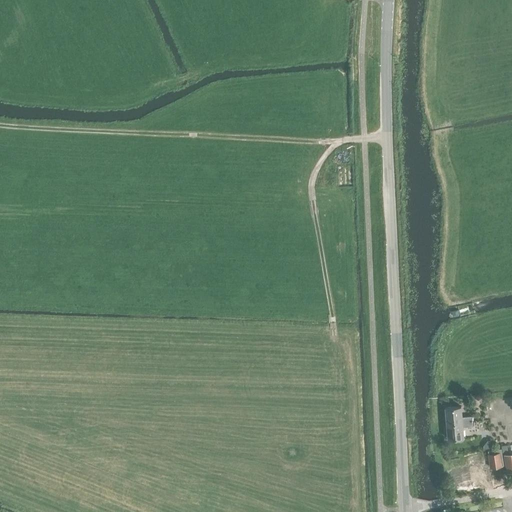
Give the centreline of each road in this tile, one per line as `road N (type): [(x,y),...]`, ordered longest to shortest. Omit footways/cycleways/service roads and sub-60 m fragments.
road 1 (tertiary): [(404,511),(385,140),(387,0)]
road 2 (track): [(0,124),(385,140)]
